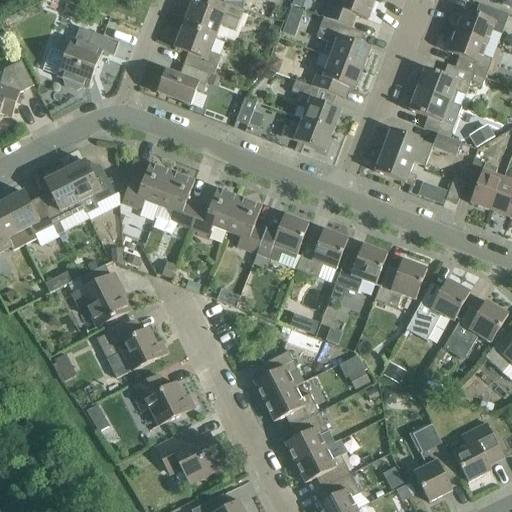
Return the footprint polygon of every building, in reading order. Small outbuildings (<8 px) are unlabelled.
[(192,5),(183,28),(216,40),(221,27),(235,32),(243,12),(211,0),(208,0),(205,10),(192,5)] [(328,0),(321,19),(324,20),(336,24),(351,30),(356,18),(367,22),(375,1),(372,0),(338,0),(338,1),(335,0),(328,0)] [(463,12),(455,33),(488,45),(492,33),(501,36),(509,16),(479,5),(475,16),(463,12)] [(295,39),(304,15),(291,10),(282,35),(295,39)] [(324,56),(331,59),(363,71),(371,50),(359,46),(363,35),(351,30),(336,24),(324,20),(316,39),(329,43),(324,56)] [(188,55),(184,66),(210,76),(214,78),(221,58),(210,54),(216,40),(183,28),(175,50),(188,55)] [(119,45),(95,36),(79,30),(74,43),(71,41),(57,79),(62,81),(64,88),(77,93),(83,89),(88,91),(102,54),(114,58),(119,45)] [(459,58),(455,69),(485,81),(492,61),(483,57),(488,45),(455,33),(447,54),(459,58)] [(511,50),(509,50),(503,65),(511,67),(511,50)] [(319,69),(312,88),(319,91),(345,101),(349,90),(355,92),(363,71),(331,59),(326,71),(319,69)] [(0,116),(12,119),(20,94),(34,87),(21,62),(4,71),(0,84),(0,116)] [(210,76),(184,66),(179,78),(166,73),(158,95),(190,107),(196,93),(203,96),(210,76)] [(425,71),(417,92),(450,104),(461,108),(465,97),(471,83),(482,87),(485,81),(455,69),(447,66),(443,78),(425,71)] [(307,111),(302,122),(332,133),(341,112),(315,102),(319,91),(312,88),(295,82),(291,94),(303,98),(299,108),(307,111)] [(450,104),(417,92),(409,112),(427,119),(423,130),(450,140),(461,108),(450,104)] [(247,128),(248,126),(258,130),(264,116),(254,112),(256,104),(245,100),(236,123),(247,128)] [(332,133),(302,122),(298,133),(285,128),(281,138),(324,155),(332,133)] [(391,131),(383,152),(413,164),(425,168),(432,148),(433,147),(391,131)] [(437,136),(433,147),(432,148),(456,157),(461,145),(437,136)] [(413,164),(383,152),(375,174),(413,188),(417,178),(409,175),(413,164)] [(470,205),(491,213),(503,181),(494,178),(497,170),(474,161),(466,183),(464,187),(475,192),(470,205)] [(85,163),(65,173),(80,204),(91,198),(96,206),(115,196),(101,169),(90,174),(85,163)] [(145,203),(159,209),(172,175),(149,166),(143,183),(132,179),(122,205),(142,213),(145,203)] [(50,194),(40,200),(54,227),(58,237),(64,234),(60,224),(73,218),(69,209),(80,204),(65,173),(45,183),(50,194)] [(170,223),(189,231),(199,204),(188,200),(194,183),(172,175),(159,209),(173,214),(170,223)] [(457,206),(464,187),(466,183),(454,179),(445,202),(457,206)] [(491,213),(511,221),(511,218),(511,184),(503,181),(491,213)] [(212,229),(226,234),(239,200),(217,191),(210,209),(199,204),(189,231),(209,238),(212,229)] [(23,194),(3,204),(25,247),(37,241),(35,237),(54,227),(40,200),(29,205),(23,194)] [(237,249),(257,256),(266,230),(255,226),(262,208),(239,200),(226,234),(240,239),(237,249)] [(25,247),(3,204),(0,205),(0,254),(11,249),(13,253),(25,247)] [(266,230),(257,256),(256,257),(278,265),(283,252),(297,257),(309,226),(284,217),(280,227),(269,223),(266,230)] [(336,272),(348,241),(323,232),(320,242),(308,238),(296,272),(318,280),(323,267),(336,272)] [(375,287),(387,256),(363,247),(359,257),(348,253),(335,287),(357,295),(362,282),(375,287)] [(415,302),(427,271),(403,262),(399,272),(387,268),(375,302),(397,310),(401,297),(415,302)] [(86,306),(95,324),(98,329),(129,313),(117,290),(120,288),(114,276),(110,278),(105,267),(68,286),(79,309),(86,306)] [(431,286),(414,316),(406,332),(427,343),(441,317),(454,324),(470,294),(447,282),(442,291),(431,286)] [(451,337),(443,351),(463,363),(478,338),(491,345),(508,317),(495,310),(486,304),(480,313),(469,307),(451,337)] [(299,312),(295,328),(312,333),(316,317),(299,312)] [(132,323),(103,338),(97,341),(117,381),(167,355),(165,350),(160,353),(149,331),(138,336),(132,323)] [(511,335),(509,332),(485,359),(502,375),(511,364),(511,365),(511,335)] [(254,384),(264,404),(295,389),(289,377),(298,372),(288,353),(260,368),(265,379),(254,384)] [(69,354),(57,361),(66,379),(79,373),(69,354)] [(392,366),(389,377),(406,382),(409,370),(392,366)] [(149,409),(158,428),(195,410),(192,404),(187,407),(176,385),(165,391),(159,378),(130,392),(141,413),(149,409)] [(285,419),(291,429),(319,415),(309,396),(301,400),(295,389),(264,404),(274,424),(285,419)] [(285,445),(295,466),(326,450),(320,438),(329,434),(319,415),(291,429),(296,440),(285,445)] [(466,449),(453,455),(468,485),(491,473),(486,463),(502,455),(487,426),(475,432),(461,439),(466,449)] [(433,427),(414,437),(423,455),(421,456),(427,468),(414,475),(429,505),(452,493),(447,483),(458,477),(442,445),(433,427)] [(182,469),(190,486),(224,468),(215,449),(210,440),(190,450),(183,437),(157,450),(170,475),(182,469)] [(316,480),(322,491),(350,476),(341,457),(332,462),(326,450),(295,466),(305,486),(316,480)] [(403,466),(388,469),(392,487),(407,484),(403,466)] [(316,507),(318,511),(355,511),(357,511),(351,500),(360,495),(350,476),(322,491),(327,501),(316,507)] [(402,510),(413,506),(405,486),(394,490),(402,510)] [(243,511),(239,502),(229,507),(224,496),(192,511),(243,511)]
